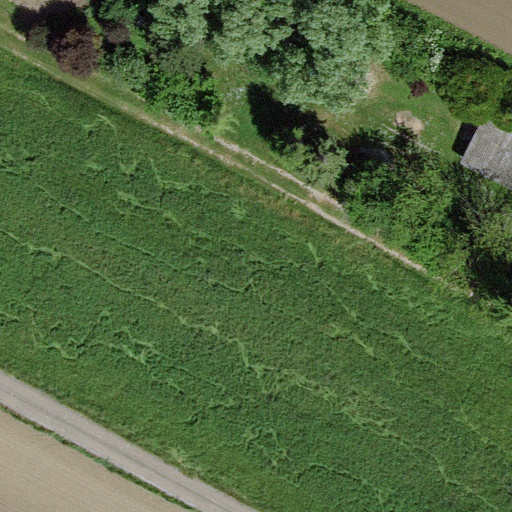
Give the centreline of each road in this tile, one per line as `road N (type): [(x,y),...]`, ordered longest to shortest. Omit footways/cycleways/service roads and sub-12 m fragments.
road 1 (track): [(511,307),(0,30)]
road 2 (track): [(230,511),(0,386)]
